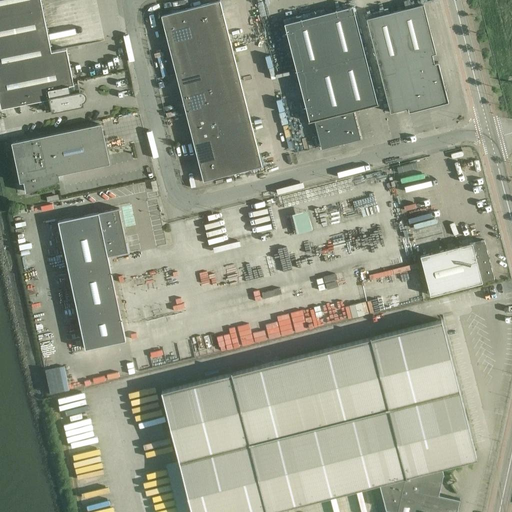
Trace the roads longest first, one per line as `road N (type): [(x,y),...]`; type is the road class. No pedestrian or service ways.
road 1 (unclassified): [(487,127),(199,202),(181,199),(169,184),(128,0)]
road 2 (unclassified): [(487,127),(453,0)]
